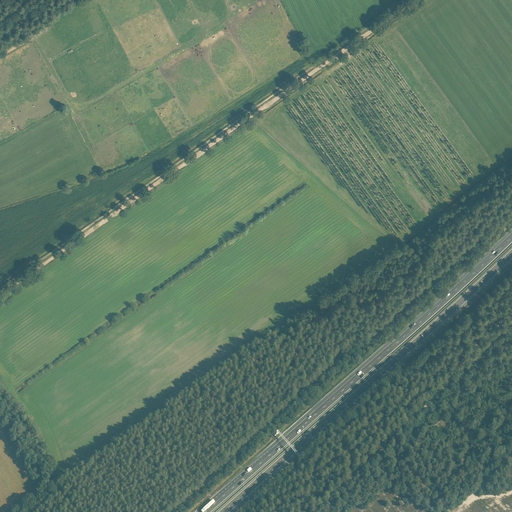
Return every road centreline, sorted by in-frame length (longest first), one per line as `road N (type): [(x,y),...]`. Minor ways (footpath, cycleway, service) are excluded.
road 1 (track): [(0,294),(416,0)]
road 2 (motorway): [(511,237),(205,511)]
road 3 (track): [(176,509),(476,238)]
road 4 (motorway): [(223,511),(511,252)]
road 5 (track): [(385,444),(511,320)]
